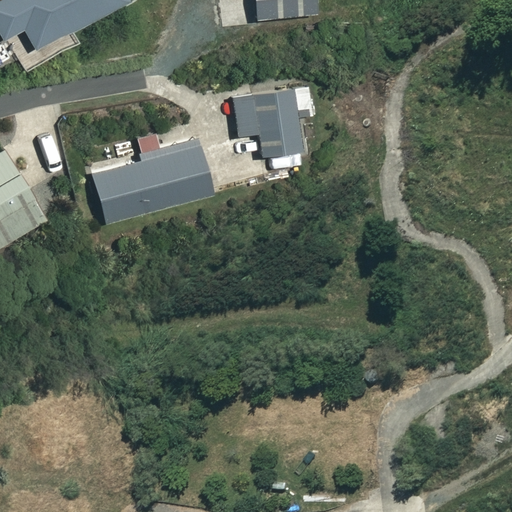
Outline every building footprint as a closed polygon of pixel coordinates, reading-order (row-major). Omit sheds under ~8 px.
[(108,0),(0,0),(0,33),(17,25),(26,43),(108,0)] [(310,11),(309,0),(248,0),(250,16),(310,11)] [(308,110),(305,85),(228,94),(232,133),(252,130),(255,152),(295,147),(291,112),(308,110)] [(205,190),(190,137),(151,148),(152,153),(87,172),(100,220),(205,190)] [(0,236),(37,215),(0,152),(0,236)]
